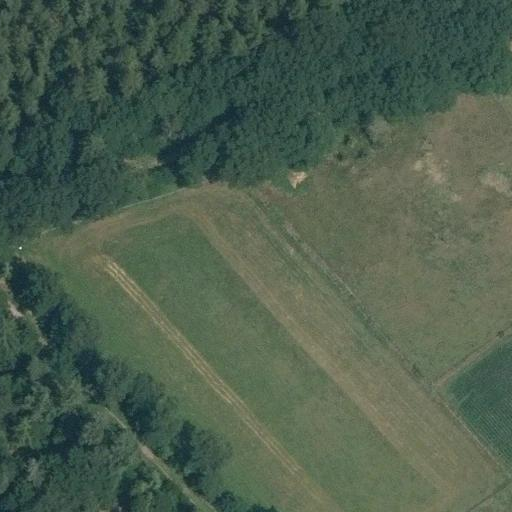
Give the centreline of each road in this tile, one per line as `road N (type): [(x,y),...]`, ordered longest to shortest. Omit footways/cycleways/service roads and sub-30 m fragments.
road 1 (track): [(511,58),(0,211)]
road 2 (track): [(201,511),(0,303)]
